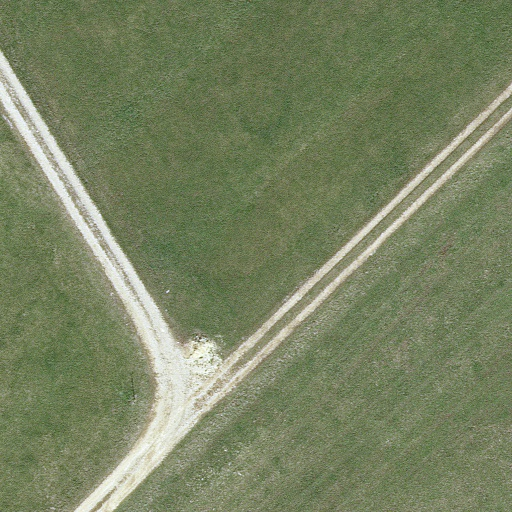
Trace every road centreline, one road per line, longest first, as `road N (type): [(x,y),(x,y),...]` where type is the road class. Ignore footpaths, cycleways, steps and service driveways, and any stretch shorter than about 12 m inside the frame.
road 1 (track): [(182,419),(511,100)]
road 2 (track): [(0,99),(152,347),(182,419)]
road 3 (track): [(92,511),(182,419)]
